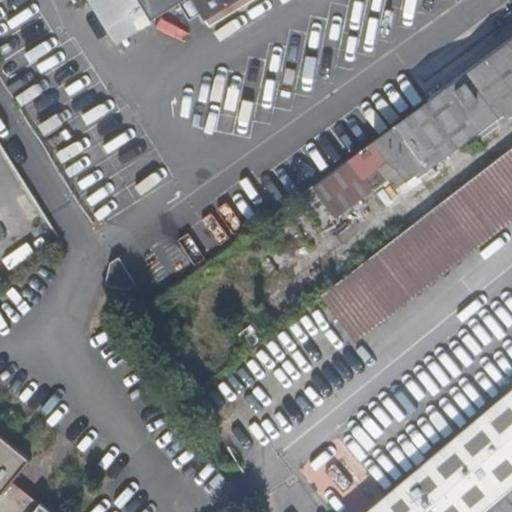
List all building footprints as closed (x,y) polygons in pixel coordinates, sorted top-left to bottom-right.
[(109,0),(131,35),(171,11),(190,41),(257,0),(109,0)] [(511,41),(312,189),(337,223),(375,194),(387,211),(436,176),(429,167),(476,134),(484,147),(511,127),(511,41)] [(511,148),(322,295),(356,339),(511,218),(511,148)] [(365,511),(483,511),(508,492),(511,487),(511,388),(383,497),(365,511)] [(59,511),(46,501),(44,503),(18,481),(36,458),(0,427),(0,511),(59,511)] [(511,511),(511,496),(508,492),(483,511),(511,511)]
